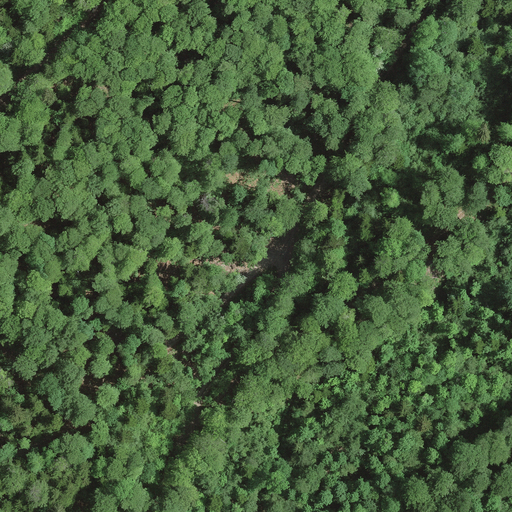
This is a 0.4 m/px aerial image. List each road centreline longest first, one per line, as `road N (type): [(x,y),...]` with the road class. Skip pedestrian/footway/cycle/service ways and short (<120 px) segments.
road 1 (track): [(439,0),(351,130),(295,231),(276,295),(196,408),(149,511)]
road 2 (track): [(189,435),(226,392),(390,284),(511,184)]
road 3 (track): [(289,254),(97,410),(20,449),(0,468)]
road 4 (track): [(261,511),(293,389),(355,306)]
road 5 (track): [(0,106),(109,0)]
